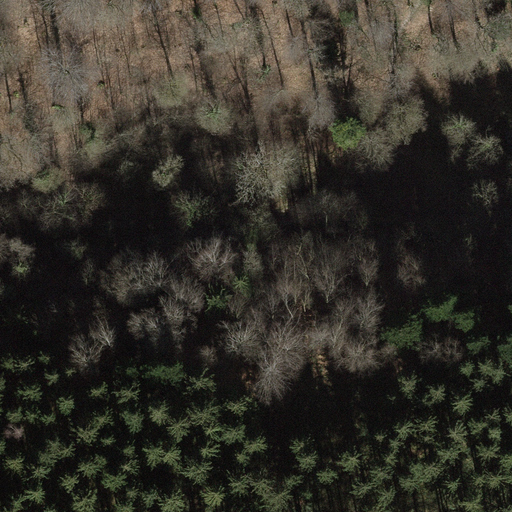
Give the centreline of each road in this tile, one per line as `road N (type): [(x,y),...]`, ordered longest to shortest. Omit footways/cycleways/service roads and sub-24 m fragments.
road 1 (track): [(408,163),(420,128),(438,109),(511,76)]
road 2 (track): [(511,222),(425,200),(408,163)]
